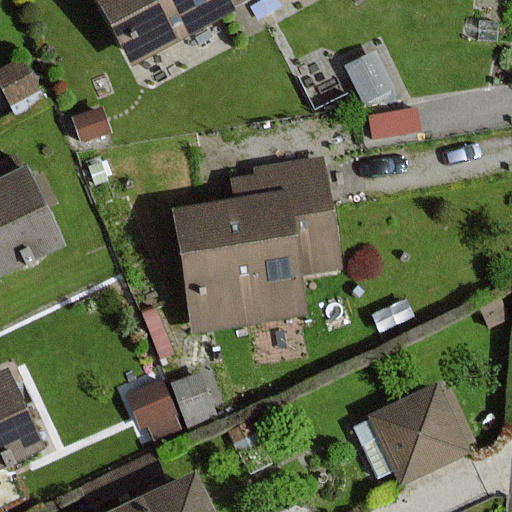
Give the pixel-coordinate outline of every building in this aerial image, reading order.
[(189,32),(231,9),(230,6),(241,0),(103,0),(137,60),(189,32)] [(262,178),(239,181),(241,201),(184,209),(201,324),(299,310),(294,272),(337,266),(328,202),(322,163),(261,172),(262,178)] [(25,169),(0,181),(0,270),(60,241),(25,169)] [(166,366),(127,379),(144,431),(183,418),(166,366)] [(0,380),(0,464),(42,445),(11,376),(0,380)] [(439,386),(376,420),(407,478),(470,444),(439,386)] [(212,511),(197,479),(125,511),(212,511)]
